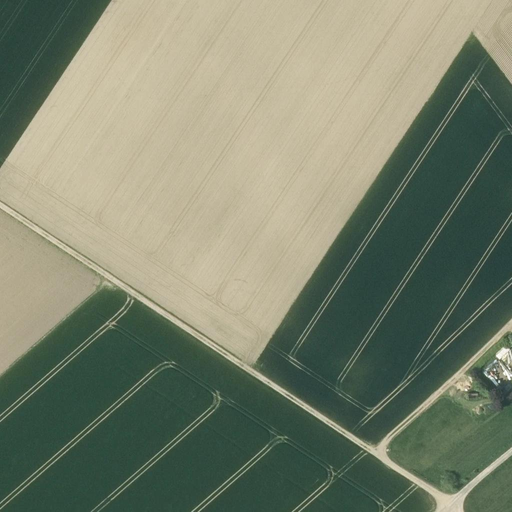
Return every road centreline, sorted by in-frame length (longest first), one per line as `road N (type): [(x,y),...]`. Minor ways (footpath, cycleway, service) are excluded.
road 1 (track): [(373,452),(0,203)]
road 2 (track): [(373,452),(511,325)]
